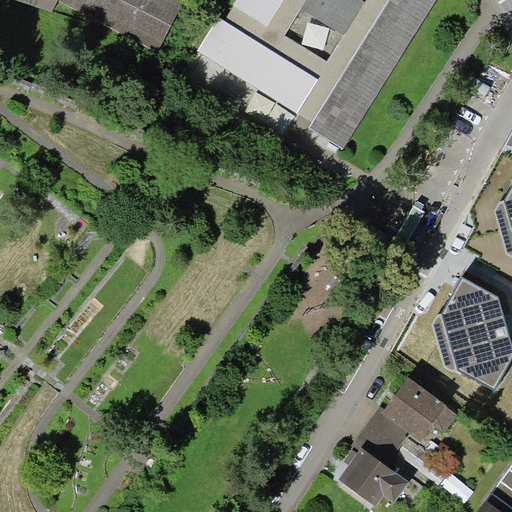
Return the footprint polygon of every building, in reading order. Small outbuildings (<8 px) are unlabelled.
[(15,0),(52,11),(58,1),(58,0),(15,0)] [(183,0),(58,0),(58,1),(159,50),(183,0)] [(235,0),(233,4),(234,5),(224,20),(219,17),(197,51),(311,122),(308,127),(343,149),(436,0),(235,0)] [(511,186),(504,201),(500,201),(494,211),(506,254),(511,257),(511,186)] [(511,347),(498,298),(463,279),(442,313),(437,314),(432,324),(444,367),(454,372),(457,369),(494,388),(511,357),(511,347)] [(448,405),(409,377),(384,409),(381,412),(410,434),(421,441),(434,423),(445,431),(458,414),(447,406),(448,405)] [(407,437),(410,434),(381,412),(384,409),(381,407),(353,446),(360,451),(363,447),(386,465),(397,451),(407,437)] [(450,472),(451,471),(407,437),(397,451),(439,485),(441,484),(450,472)] [(386,465),(363,447),(360,451),(358,453),(349,466),(339,479),(375,506),(384,495),(394,503),(410,482),(386,465)] [(358,453),(352,449),(343,461),(349,466),(358,453)] [(511,511),(511,465),(486,500),(501,511),(511,511)] [(474,491),(450,472),(441,484),(464,503),(474,491)] [(501,511),(486,500),(477,511),(501,511)]
